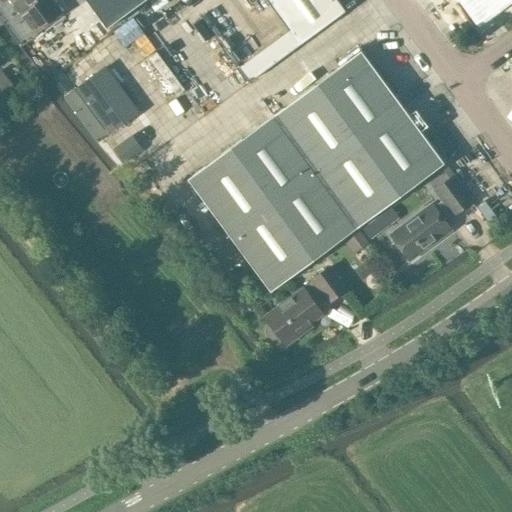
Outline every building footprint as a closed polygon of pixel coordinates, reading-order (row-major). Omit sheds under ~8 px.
[(11,0),(36,32),(45,25),(62,12),(53,0),(11,0)] [(88,0),(108,26),(144,0),(88,0)] [(267,0),(289,30),(239,67),(250,81),(346,11),(337,0),(267,0)] [(511,0),(456,0),(478,30),(511,5),(511,0)] [(362,49),(275,114),(188,178),(271,291),(445,162),(420,128),(424,125),(424,123),(418,115),(415,114),(412,117),(362,49)] [(90,60),(61,83),(95,126),(124,103),(90,60)] [(0,86),(0,99),(1,101),(16,88),(10,80),(1,88),(0,86)] [(473,200),(454,175),(435,189),(443,199),(435,205),(433,203),(391,234),(410,259),(452,229),(444,219),(452,213),(454,215),(473,200)] [(266,334),(269,337),(273,339),(277,339),(281,337),(286,344),(302,332),(300,330),(323,313),(314,301),(324,294),(329,301),(346,288),(330,266),(312,279),(313,280),(265,315),(270,322),(267,325),(266,329),(266,334)] [(405,284),(414,278),(409,270),(400,276),(405,284)]
